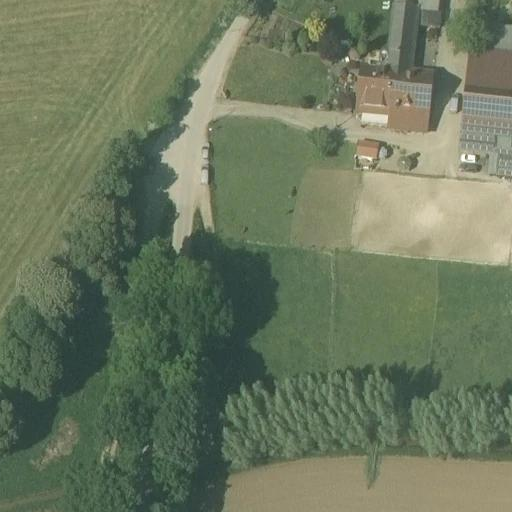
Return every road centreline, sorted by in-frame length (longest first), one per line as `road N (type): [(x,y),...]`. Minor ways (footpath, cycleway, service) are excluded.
road 1 (unclassified): [(143,511),(191,164),(212,84),(257,0)]
road 2 (track): [(90,511),(108,467),(160,193),(191,164)]
road 3 (track): [(204,424),(217,272),(204,187),(191,164)]
